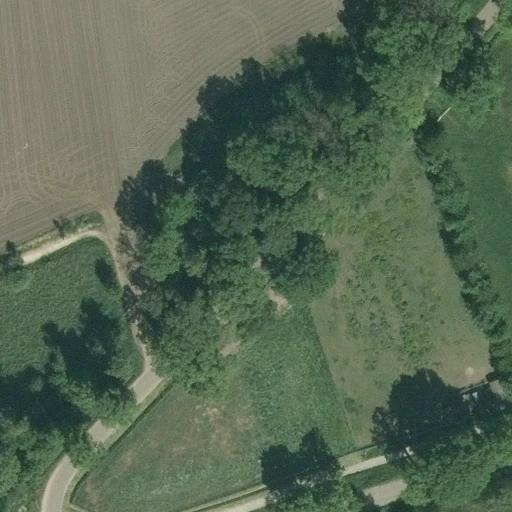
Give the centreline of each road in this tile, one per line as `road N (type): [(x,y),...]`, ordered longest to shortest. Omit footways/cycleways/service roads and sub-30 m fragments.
road 1 (unclassified): [(51,511),(64,467),(503,0)]
road 2 (unclassified): [(320,511),(511,451)]
